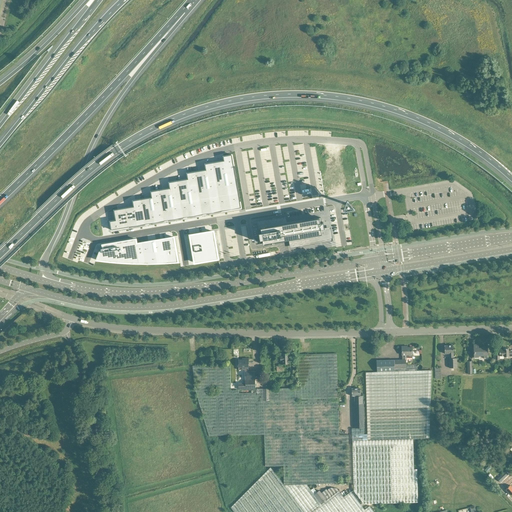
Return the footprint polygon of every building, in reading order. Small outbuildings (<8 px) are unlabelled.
[(116,221),(110,222),(112,231),(129,228),(145,225),(164,222),(183,218),(203,215),(222,212),(241,209),(232,155),(224,157),(224,161),(213,163),(205,165),(206,171),(195,172),(187,174),(188,180),(177,182),(169,183),(170,189),(159,191),(151,192),(152,198),(141,200),(133,201),(134,207),(125,209),(115,211),(116,221)] [(322,174),(323,183),(326,183),(332,182),(337,181),(343,180),(349,179),(355,178),(360,177),(358,168),(353,169),(348,170),(342,171),(336,172),(330,173),(324,174),(322,174)] [(278,219),(259,222),(260,232),(259,233),(260,239),(262,239),(262,244),(290,239),(291,245),(330,239),(329,229),(323,230),(323,229),(324,229),(323,222),(321,222),(321,217),(285,224),(284,218),(282,218),(282,217),(278,217),(278,219)] [(213,231),(190,235),(190,239),(191,241),(194,257),(194,259),(195,263),(218,259),(216,247),(215,247),(214,243),(215,243),(213,231)] [(100,251),(97,260),(106,261),(111,262),(117,262),(123,263),(128,263),(134,263),(139,263),(146,263),(153,263),(159,263),(165,263),(168,263),(178,262),(174,237),(161,239),(160,239),(156,240),(155,240),(149,241),(148,241),(137,243),(136,243),(136,239),(103,245),(103,248),(101,249),(101,251),(100,251)] [(488,359),(488,348),(487,348),(478,349),(478,344),(473,344),(474,358),(480,358),(479,357),(484,357),(484,359),(488,359)] [(454,354),(453,345),(444,346),(445,354),(448,354),(449,367),(456,367),(456,358),(453,358),(453,354),(454,354)] [(416,371),(416,364),(406,365),(406,359),(406,358),(412,358),(412,347),(405,347),(405,346),(402,346),(402,360),(376,361),(377,372),(366,372),(366,375),(431,373),(432,370),(416,371)] [(499,351),(495,351),(495,360),(500,360),(500,356),(504,356),(504,357),(511,356),(511,350),(509,351),(509,348),(504,348),(504,349),(499,349),(499,351)] [(289,354),(289,353),(285,353),(283,351),(281,353),(281,354),(281,356),(280,356),(280,361),(282,360),(282,364),(277,365),(277,366),(277,371),(283,371),(283,364),(285,364),(285,366),(289,366),(289,363),(290,363),(290,358),(289,358),(289,357),(291,355),(289,354)] [(263,401),(264,434),(265,466),(283,465),(284,484),(271,467),(231,507),(234,511),(374,511),(370,506),(365,509),(351,491),(344,497),(337,488),(330,487),(327,490),(326,489),(321,493),(319,490),(317,492),(314,488),(311,490),(307,484),(348,483),(350,479),(348,440),(348,435),(339,435),(337,353),(297,355),(298,387),(269,388),(270,400),(263,401)] [(244,360),(238,360),(238,367),(238,370),(245,370),(245,372),(245,379),(245,380),(245,383),(238,383),(238,389),(255,389),(255,371),(248,372),(248,358),(244,358),(244,360)] [(230,365),(192,366),(193,371),(195,388),(209,436),(264,434),(263,401),(263,389),(257,389),(257,393),(238,393),(238,390),(231,390),(230,365)] [(429,439),(431,388),(431,373),(366,375),(366,390),(367,434),(352,434),(354,490),(364,504),(418,502),(417,469),(414,469),(413,439),(429,439)] [(360,388),(352,389),(352,396),(355,396),(355,404),(356,428),(365,428),(364,404),(363,404),(363,396),(360,396),(360,388)] [(501,474),(497,479),(500,482),(509,474),(506,470),(501,474)] [(502,486),(511,495),(511,494),(511,487),(507,482),(502,486)]
